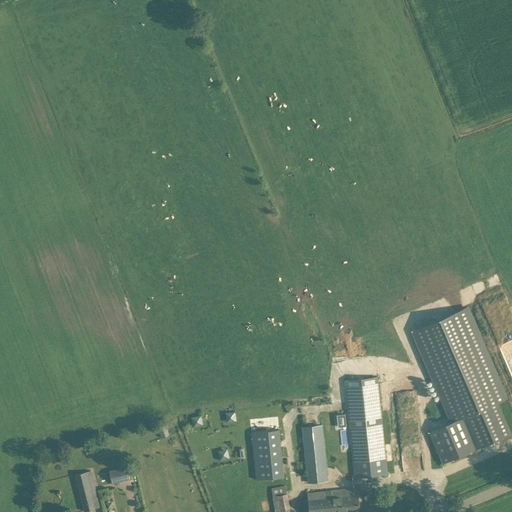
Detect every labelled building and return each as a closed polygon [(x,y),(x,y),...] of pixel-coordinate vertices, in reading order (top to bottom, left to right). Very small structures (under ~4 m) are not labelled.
[(467,307),(413,330),(453,421),(430,431),(443,463),(511,434),(498,403),(506,399),(467,307)] [(345,379),(349,415),(355,477),(387,474),(386,463),(378,376),(345,379)] [(224,411),(225,421),(235,420),(234,410),(224,411)] [(188,417),(191,426),(201,424),(199,414),(188,417)] [(166,424),(158,427),(161,437),(170,434),(166,424)] [(303,427),(309,482),(328,480),(322,425),(303,427)] [(251,432),(256,479),(284,477),(279,429),(251,432)] [(218,460),(228,457),(226,447),(216,450),(218,460)] [(60,461),(53,465),(58,474),(66,469),(60,461)] [(109,470),(112,484),(130,479),(127,466),(109,470)] [(76,475),(85,511),(101,507),(92,470),(76,475)] [(273,511),(288,511),(287,485),(272,486),(273,511)] [(302,500),(303,511),(348,511),(360,511),(359,494),(354,494),(354,488),(308,493),(309,499),(302,500)] [(113,501),(106,503),(108,509),(114,508),(113,501)]
